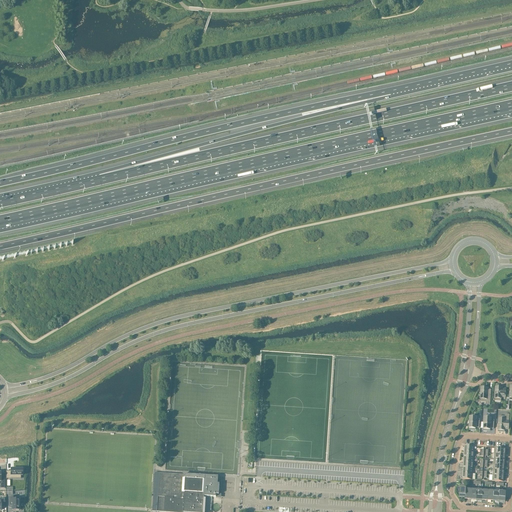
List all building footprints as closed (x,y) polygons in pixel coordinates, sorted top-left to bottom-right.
[(490,405),(491,390),(487,390),(487,389),(481,388),(480,402),(486,402),(485,405),(490,405)] [(505,398),(505,389),(501,389),(502,388),(495,388),(494,402),(501,402),(501,398),(505,398)] [(508,430),(509,415),(505,414),(505,417),(499,416),(498,430),(504,431),(504,430),(508,430)] [(493,429),(494,420),(490,420),(490,416),(484,415),(483,429),(490,430),(490,429),(493,429)] [(479,428),(480,420),(476,419),(476,418),(470,418),(469,429),(475,429),(475,428),(479,428)] [(20,476),(22,476),(22,469),(10,469),(10,471),(6,471),(6,479),(11,479),(20,479),(20,476)] [(216,494),(219,495),(219,484),(218,484),(218,476),(183,473),(183,474),(155,472),(153,494),(154,494),(154,496),(153,496),(152,511),(157,511),(203,511),(204,497),(216,497),(216,494)] [(15,511),(19,511),(19,508),(19,506),(19,498),(8,498),(8,507),(12,507),(12,511),(15,511)]
